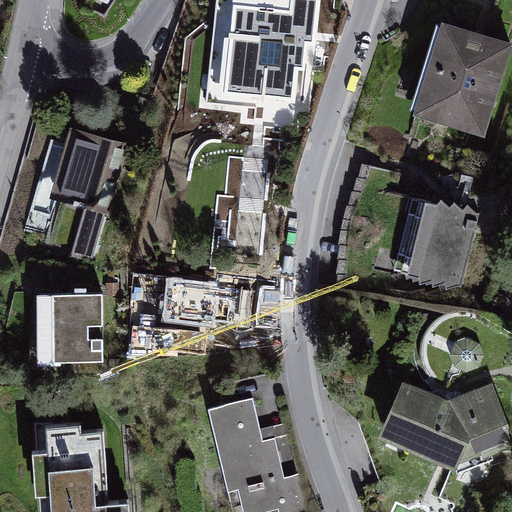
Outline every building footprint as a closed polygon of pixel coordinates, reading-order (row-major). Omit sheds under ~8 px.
[(95,0),(94,11),(104,15),(114,0),(95,0)] [(219,0),(212,97),(293,103),(296,69),(303,69),(305,43),(313,44),(316,0),(235,0),(235,1),(220,0),(219,0)] [(511,60),(511,49),(439,26),(410,116),(487,140),(511,60)] [(132,155),(75,137),(55,202),(112,220),(132,155)] [(260,192),(211,188),(204,270),(253,274),(260,192)] [(485,223),(428,205),(406,276),(463,294),(485,223)] [(104,296),(40,296),(41,363),(105,362),(104,296)] [(452,406),(403,386),(378,438),(468,477),(482,446),(511,433),(511,431),(493,390),(452,406)] [(254,403),(213,414),(233,490),(245,487),(251,509),(282,500),(284,511),(314,511),(305,473),(292,476),(282,440),(265,445),(254,403)] [(80,427),(49,429),(50,456),(36,457),(38,487),(50,487),(51,511),(128,511),(128,502),(112,503),(107,433),(78,434),(80,427)]
